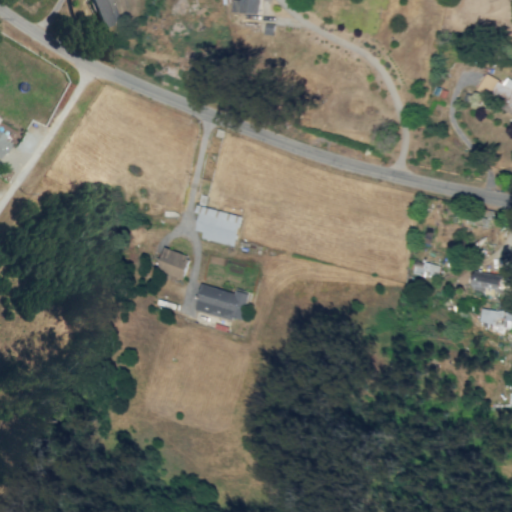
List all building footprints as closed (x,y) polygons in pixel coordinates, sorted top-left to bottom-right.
[(90,0),(100,27),(120,20),(112,0),(90,0)] [(261,13),(261,0),(242,0),(243,12),(261,13)] [(511,80),(505,77),(503,82),(483,74),(475,93),(511,109),(511,80)] [(0,153),(8,140),(0,135),(0,153)] [(182,279),(191,256),(164,246),(155,268),(182,279)] [(410,273),(435,280),(439,266),(414,260),(410,273)] [(472,291),(497,294),(498,278),(473,275),(472,291)] [(499,292),(509,293),(509,280),(500,280),(499,292)] [(250,293),(236,289),(235,293),(202,284),(195,309),(242,322),(250,293)] [(504,327),(511,328),(511,313),(482,308),(478,328),(503,333),(504,327)]
